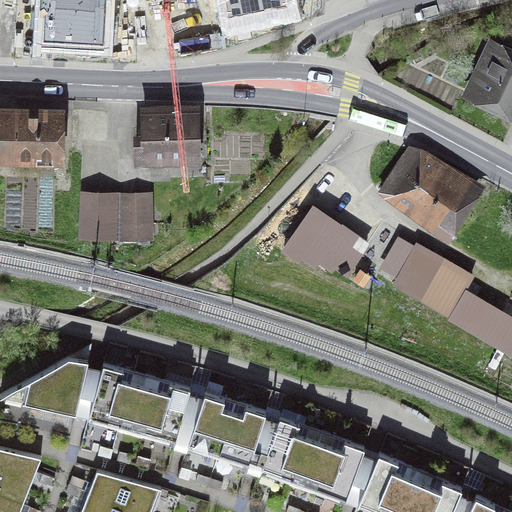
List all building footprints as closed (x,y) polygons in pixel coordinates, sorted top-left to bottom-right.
[(106,47),(108,0),(42,0),(41,45),(106,47)] [(225,0),(229,16),(286,4),(285,0),(225,0)] [(511,31),(506,31),(476,91),(511,107),(511,31)] [(138,163),(192,161),(191,112),(149,113),(149,133),(138,133),(138,163)] [(0,113),(0,160),(0,161),(1,153),(57,154),(57,114),(0,113)] [(421,184),(436,163),(410,145),(384,184),(416,206),(428,189),(421,184)] [(471,188),(436,163),(421,184),(428,189),(416,206),(445,226),(471,188)] [(151,237),(150,192),(83,191),(81,236),(151,237)] [(368,243),(383,221),(358,205),(344,226),(368,243)] [(366,244),(312,207),(284,248),(298,258),(301,254),(314,263),(317,259),(331,268),(334,263),(347,273),(366,244)] [(471,279),(415,247),(394,284),(450,316),(471,279)] [(68,354),(27,378),(22,399),(76,411),(88,358),(68,354)] [(190,385),(103,362),(89,414),(175,438),(190,385)] [(265,409),(204,390),(188,442),(249,461),(265,409)] [(364,445),(280,414),(261,465),(346,496),(364,445)] [(41,455),(0,445),(0,479),(27,490),(41,455)] [(358,501),(382,511),(450,511),(462,486),(379,451),(358,501)] [(143,511),(150,511),(161,486),(97,468),(88,490),(143,511)] [(0,502),(19,510),(22,502),(27,490),(0,479),(0,502)] [(80,511),(83,511),(143,511),(88,490),(80,511)] [(511,511),(511,509),(476,493),(466,511),(511,511)] [(18,511),(19,510),(0,502),(0,511),(18,511)]
